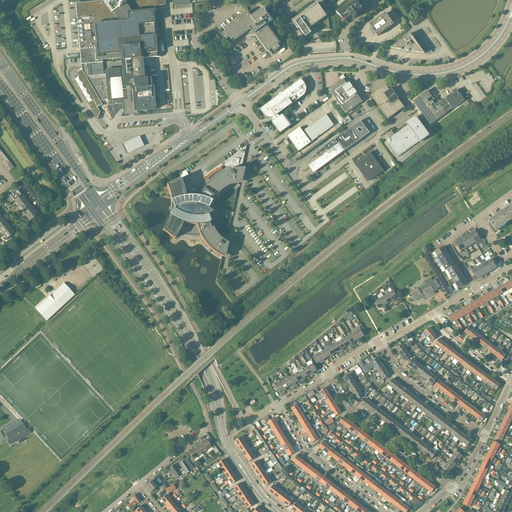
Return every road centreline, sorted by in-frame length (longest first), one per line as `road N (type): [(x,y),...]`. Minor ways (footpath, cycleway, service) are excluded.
road 1 (secondary): [(224,439),(217,394),(181,319),(103,207)]
road 2 (secondary): [(94,214),(195,359),(224,439)]
road 3 (residential): [(450,485),(353,409),(331,371)]
road 4 (residential): [(278,404),(310,455),(386,511)]
road 5 (secondary): [(0,84),(88,205)]
road 6 (residential): [(481,437),(406,376),(385,341)]
road 7 (tertiary): [(362,61),(293,64),(240,102)]
road 8 (tertiary): [(511,11),(495,41),(466,64),(404,73)]
